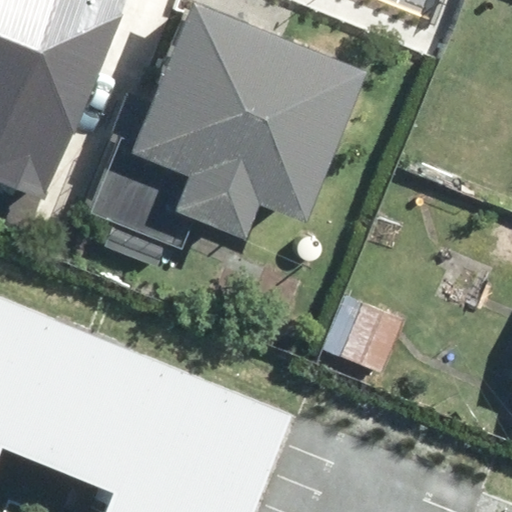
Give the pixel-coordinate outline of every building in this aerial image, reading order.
[(0,0),(0,202),(24,212),(111,0),(0,0)] [(215,0),(185,0),(100,223),(192,258),(213,204),(307,240),(376,62),(215,0)] [(511,209),(507,208),(487,257),(511,267),(511,209)] [(488,248),(460,235),(436,286),(464,300),(488,248)] [(413,322),(348,292),(323,348),(387,377),(413,322)] [(0,319),(0,476),(4,478),(17,448),(110,487),(100,510),(103,511),(243,511),(276,437),(0,319)]
